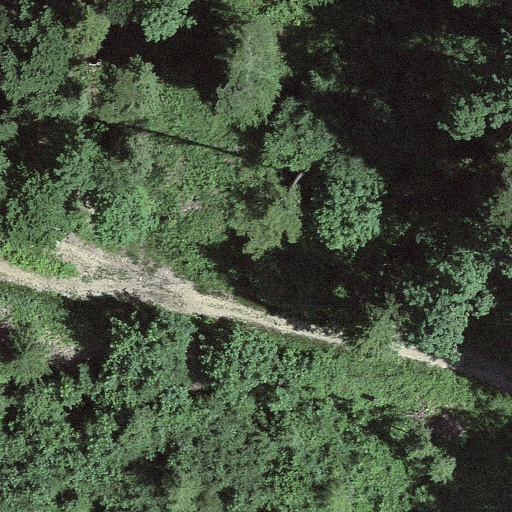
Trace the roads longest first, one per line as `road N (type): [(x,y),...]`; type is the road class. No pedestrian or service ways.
road 1 (track): [(511,375),(376,336),(141,302),(0,225)]
road 2 (track): [(26,0),(41,96),(141,302)]
road 3 (track): [(0,130),(141,302)]
